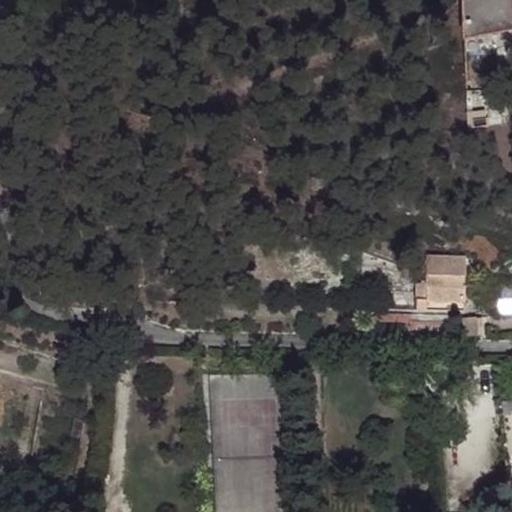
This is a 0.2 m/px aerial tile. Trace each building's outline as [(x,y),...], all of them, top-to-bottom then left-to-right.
[(511,0),(465,0),(469,33),(511,28),(511,0)] [(466,111),(466,129),(487,125),(485,108),(466,111)] [(423,256),(423,274),(462,274),(462,257),(423,256)] [(423,285),(423,301),(423,303),(461,304),(461,300),(462,284),(462,274),(423,274),(423,285)] [(496,315),(511,312),(511,289),(493,291),(496,315)]
